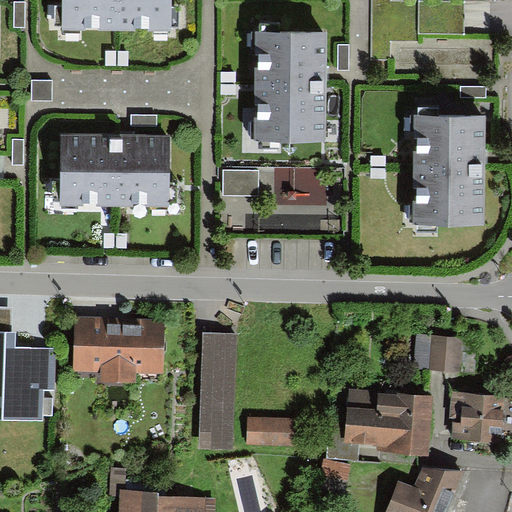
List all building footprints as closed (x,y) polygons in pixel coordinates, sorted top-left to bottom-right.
[(63,0),(63,29),(170,30),(170,0),(63,0)] [(424,34),(469,31),(468,1),(423,3),(424,34)] [(25,3),(15,2),(14,26),(24,27),(25,3)] [(252,31),(252,141),(327,141),(327,31),(252,31)] [(349,45),(338,45),(339,70),(350,70),(349,45)] [(53,80),(33,79),(32,101),(53,101),(53,80)] [(157,115),(132,115),(132,126),(157,126),(157,115)] [(414,115),(412,225),(482,227),(484,116),(414,115)] [(61,135),(61,207),(170,208),(170,135),(61,135)] [(259,170),(223,170),(223,196),(260,196),(259,170)] [(0,331),(11,332),(13,307),(0,307),(0,331)] [(166,316),(74,314),(72,371),(99,372),(99,382),(136,383),(137,373),(164,374),(166,316)] [(11,332),(0,331),(0,418),(43,419),(43,389),(55,389),(56,348),(17,348),(17,332),(11,332)] [(238,333),(204,332),(199,447),(233,448),(238,333)] [(477,372),(480,339),(418,334),(415,367),(477,372)] [(428,454),(434,397),(349,388),(344,443),(376,446),(376,449),(428,454)] [(511,396),(453,392),(451,418),(454,418),(453,439),(503,443),(504,431),(511,431),(511,396)] [(294,445),(294,417),(248,416),(248,444),(294,445)] [(350,476),(352,460),(330,457),(328,473),(350,476)] [(447,511),(464,471),(423,465),(415,486),(399,479),(385,511),(447,511)] [(130,475),(112,475),(111,503),(121,504),(120,511),(211,511),(212,500),(129,497),(130,475)]
